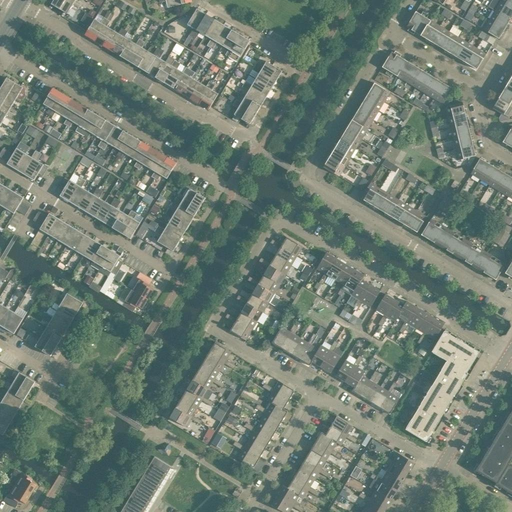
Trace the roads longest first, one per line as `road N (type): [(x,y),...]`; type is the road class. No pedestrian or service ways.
road 1 (residential): [(11,57),(220,183),(171,274),(44,194)]
road 2 (residential): [(198,0),(294,68),(247,137),(201,117),(31,10)]
road 3 (residential): [(511,305),(304,180),(390,34)]
road 4 (residential): [(508,355),(280,218)]
road 5 (residential): [(319,394),(212,328),(280,218)]
road 6 (residential): [(441,464),(319,394)]
road 7 (residential): [(249,511),(319,394)]
road 8 (tertiary): [(441,464),(508,355)]
